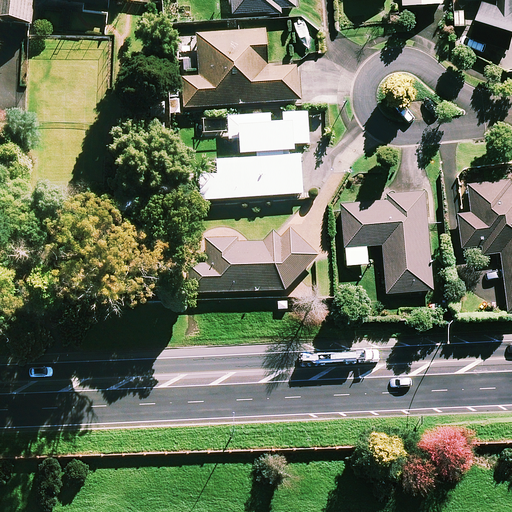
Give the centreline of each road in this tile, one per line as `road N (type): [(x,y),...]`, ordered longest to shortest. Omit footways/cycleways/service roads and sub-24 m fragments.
road 1 (trunk): [(511,391),(88,408),(39,388)]
road 2 (trunk): [(39,388),(91,368),(511,351)]
road 3 (residential): [(505,117),(414,135),(385,127),(367,84),(392,59),(423,66),(468,99)]
